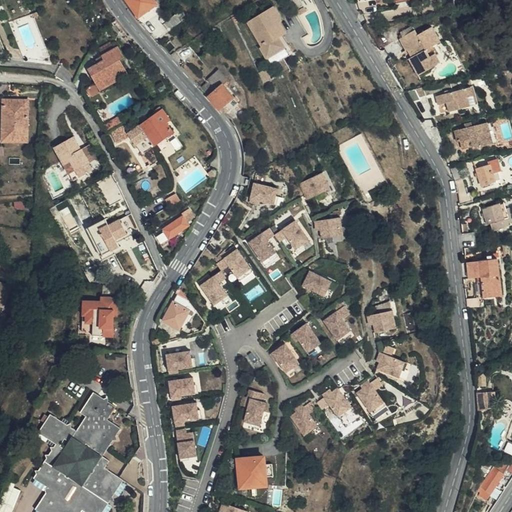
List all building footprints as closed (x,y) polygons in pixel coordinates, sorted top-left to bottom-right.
[(155,6),(151,0),(123,0),(137,18),(155,6)] [(277,27),(281,25),(282,24),(273,7),(249,21),(263,48),(261,49),(267,60),(286,50),(280,39),(284,37),(277,27)] [(168,33),(182,23),(176,16),(163,26),(168,33)] [(286,35),(281,25),(277,27),(284,37),(286,35)] [(399,39),(406,52),(411,49),(415,56),(410,59),(409,60),(419,76),(434,67),(429,59),(435,56),(437,54),(433,46),(441,41),(432,28),(417,36),(415,31),(399,39)] [(290,48),(284,37),(280,39),(286,50),(290,48)] [(103,57),(115,51),(111,44),(100,50),(103,57)] [(118,49),(115,51),(103,57),(106,61),(89,71),(96,84),(86,91),(90,98),(128,75),(121,61),(125,59),(118,49)] [(411,49),(406,52),(410,59),(415,56),(411,49)] [(440,64),(435,56),(429,59),(434,67),(440,64)] [(217,73),(198,89),(219,113),(223,110),(225,112),(226,111),(229,113),(237,106),(221,88),(226,84),(217,73)] [(422,87),(406,90),(412,101),(420,99),(418,95),(424,94),(422,87)] [(468,88),(437,94),(439,103),(445,102),(447,111),(471,105),(468,88)] [(28,137),(28,106),(16,106),(16,100),(3,100),(3,142),(16,142),(16,137),(28,137)] [(160,107),(152,113),(154,116),(163,110),(160,107)] [(143,155),(155,147),(174,133),(167,123),(164,120),(168,117),(163,110),(154,116),(140,126),(132,132),(128,134),(143,155)] [(108,132),(122,124),(118,118),(105,127),(108,132)] [(497,140),(490,119),(454,130),(457,140),(459,140),(461,148),(477,144),(478,145),(497,140)] [(446,148),(438,125),(431,127),(432,137),(441,153),(446,148)] [(130,140),(128,134),(126,128),(118,131),(121,143),(130,140)] [(54,146),(65,165),(71,161),(79,176),(85,173),(93,169),(89,162),(90,161),(82,147),(81,148),(73,134),(54,146)] [(97,157),(89,143),(82,147),(90,161),(97,157)] [(71,161),(65,165),(74,180),(79,176),(71,161)] [(477,169),(478,173),(479,177),(482,186),(501,181),(499,173),(501,173),(498,163),(477,169)] [(457,164),(448,167),(454,182),(463,180),(457,164)] [(325,172),(304,181),(307,190),(311,198),(329,190),(326,183),(328,182),(325,172)] [(279,189),(256,181),(251,196),(274,205),(277,197),(279,189)] [(360,190),(356,192),(361,203),(366,201),(360,190)] [(22,195),(11,194),(10,203),(22,204),(22,195)] [(176,194),(168,199),(172,206),(180,201),(176,194)] [(489,224),(491,223),(494,222),(496,229),(507,226),(505,219),(507,218),(503,202),(484,207),(489,224)] [(128,216),(125,209),(119,212),(122,219),(128,216)] [(184,218),(165,230),(166,232),(158,237),(162,243),(170,239),(171,239),(189,227),(187,223),(194,219),(189,211),(182,216),(184,218)] [(98,223),(113,249),(119,246),(116,240),(135,229),(132,224),(138,220),(134,212),(128,216),(116,222),(114,220),(107,224),(105,220),(98,223)] [(182,216),(181,215),(163,226),(165,230),(184,218),(182,216)] [(102,255),(113,249),(98,223),(105,220),(104,218),(88,227),(102,255)] [(295,218),(286,224),(288,228),(297,221),(295,218)] [(342,218),(320,221),(322,230),(323,238),(342,236),(341,228),(343,228),(342,218)] [(138,220),(132,224),(135,229),(141,226),(138,220)] [(288,228),(276,236),(281,243),(288,238),(297,250),(311,241),(297,221),(288,228)] [(471,245),(469,232),(467,222),(461,223),(462,228),(464,245),(471,245)] [(152,230),(158,245),(162,243),(158,237),(166,232),(165,230),(163,226),(162,224),(152,230)] [(258,236),(249,242),(263,263),(277,254),(268,241),(276,236),(270,228),(258,236)] [(476,232),(469,232),(471,245),(477,243),(476,232)] [(258,236),(256,234),(247,240),(249,242),(258,236)] [(229,256),(238,250),(236,247),(227,253),(229,256)] [(482,257),(485,257),(485,253),(489,253),(489,248),(481,250),(482,257)] [(217,265),(222,272),(230,266),(239,279),(245,274),(252,270),(238,250),(229,256),(217,265)] [(503,295),(500,259),(493,260),(489,260),(481,261),(473,261),(475,277),(478,277),(482,277),(483,282),(484,297),(503,295)] [(0,293),(5,296),(12,274),(0,269),(0,293)] [(211,280),(202,286),(215,306),(222,301),(229,296),(220,284),(227,279),(222,272),(211,280)] [(304,287),(326,297),(330,289),(333,282),(311,272),(304,287)] [(211,280),(209,276),(199,283),(202,286),(211,280)] [(287,279),(275,287),(283,298),(294,290),(287,279)] [(272,289),(231,317),(236,328),(245,325),(279,300),(272,289)] [(190,302),(178,296),(164,321),(180,330),(190,312),(193,316),(198,313),(190,302)] [(86,300),(83,314),(93,316),(89,335),(110,339),(114,320),(116,320),(119,301),(104,299),(103,303),(86,300)] [(8,302),(3,300),(0,309),(0,311),(4,313),(8,302)] [(352,314),(346,307),(325,321),(339,341),(345,336),(352,331),(344,319),(352,314)] [(375,324),(378,333),(396,329),(394,321),(397,320),(394,311),(373,316),(375,324)] [(93,316),(83,314),(79,334),(89,335),(93,316)] [(308,324),(295,334),(309,353),(316,348),(322,344),(308,324)] [(215,340),(203,346),(209,360),(212,368),(213,369),(214,375),(215,386),(214,394),(207,414),(220,418),(228,393),(228,385),(228,375),(227,367),(224,357),(215,340)] [(287,344),(274,354),(288,374),(295,369),(302,364),(287,344)] [(387,346),(384,354),(393,357),(396,349),(387,346)] [(192,351),(167,355),(169,371),(194,367),(193,359),(192,351)] [(381,363),(379,371),(402,379),(405,370),(407,362),(393,357),(384,354),(381,363)] [(171,381),(173,397),(197,394),(196,386),(195,378),(171,381)] [(365,389),(358,394),(372,413),(379,408),(386,403),(378,391),(385,386),(379,378),(372,383),(365,389)] [(365,389),(372,383),(370,381),(363,386),(365,389)] [(326,398),(318,403),(324,411),(331,406),(340,418),(347,413),(354,408),(340,388),(333,393),(326,398)] [(266,394),(250,390),(248,399),(246,408),(250,408),(246,423),(254,425),(262,427),(268,403),(264,402),(266,394)] [(324,395),(326,398),(333,393),(331,390),(324,395)] [(496,391),(478,393),(480,405),(480,410),(498,408),(496,391)] [(124,478),(109,468),(101,463),(115,441),(118,436),(123,428),(113,422),(110,419),(118,407),(110,402),(106,399),(99,394),(95,392),(83,411),(88,415),(78,430),(73,427),(71,429),(67,426),(68,424),(52,413),(51,416),(46,413),(42,420),(47,422),(40,433),(57,444),(55,447),(53,450),(50,454),(48,458),(43,465),(40,470),(38,473),(34,478),(35,479),(45,486),(50,489),(63,497),(60,501),(48,493),(37,509),(39,510),(41,511),(106,511),(112,505),(114,501),(117,497),(119,494),(126,483),(128,481),(124,478)] [(318,409),(312,402),(306,408),(298,413),(292,418),(307,437),(313,432),(320,427),(311,415),(318,409)] [(174,406),(176,422),(201,419),(200,411),(199,403),(174,406)] [(186,434),(178,435),(181,458),(189,457),(198,456),(195,433),(186,434)] [(496,456),(501,449),(493,442),(487,448),(496,456)] [(266,456),(240,459),(243,488),(269,485),(268,478),(267,464),(266,456)] [(101,463),(109,468),(113,461),(105,457),(101,463)] [(488,499),(505,470),(500,467),(499,468),(496,467),(479,494),(488,499)] [(45,486),(35,479),(32,483),(43,490),(45,486)] [(130,485),(126,483),(119,494),(123,497),(130,485)] [(14,511),(23,490),(9,485),(0,506),(0,511),(14,511)] [(63,497),(50,489),(48,493),(60,501),(63,497)]
